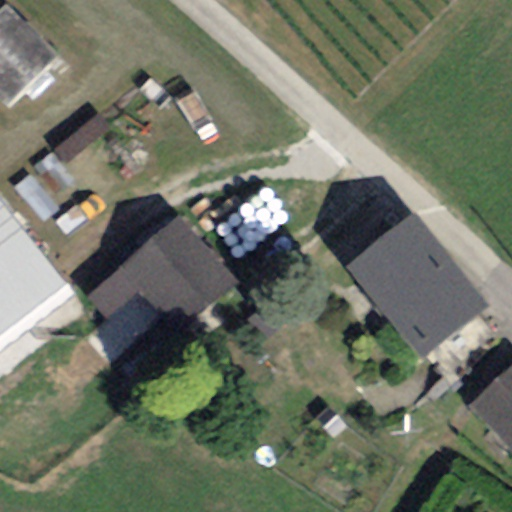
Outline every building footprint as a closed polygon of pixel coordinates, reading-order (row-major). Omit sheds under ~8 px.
[(56,57),(5,5),(0,9),(0,101),(5,107),(56,57)] [(98,114),(52,151),(65,166),(111,129),(98,114)] [(0,200),(0,352),(74,297),(0,200)] [(490,305),(413,212),(345,268),(422,361),(490,305)] [(234,283),(173,218),(86,299),(106,321),(137,292),(177,335),(234,283)] [(511,369),(470,408),(511,453),(511,369)]
